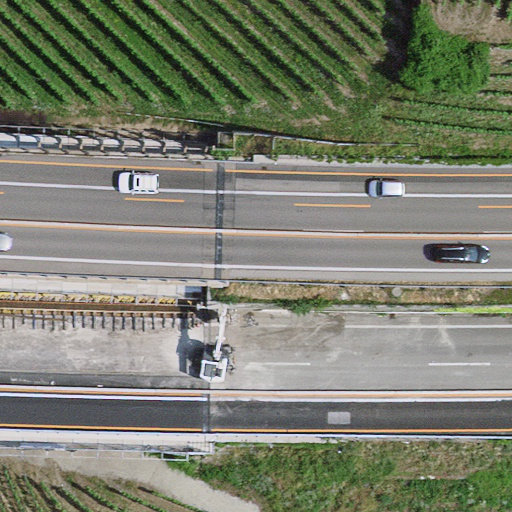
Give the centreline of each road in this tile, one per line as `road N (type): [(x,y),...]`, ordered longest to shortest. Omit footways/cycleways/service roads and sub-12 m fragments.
road 1 (motorway): [(511,229),(0,215)]
road 2 (motorway): [(0,360),(511,365)]
road 3 (track): [(0,441),(146,455),(254,506)]
